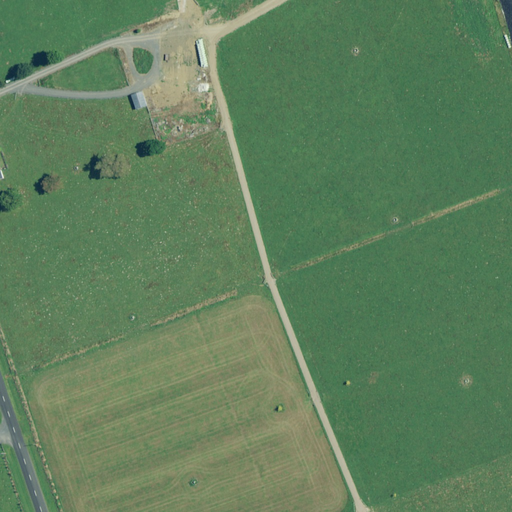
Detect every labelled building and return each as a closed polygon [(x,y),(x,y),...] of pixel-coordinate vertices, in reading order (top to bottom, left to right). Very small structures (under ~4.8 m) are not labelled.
[(203,11),(207,25),(224,20),(220,6),(203,11)] [(181,40),(179,29),(173,30),(175,41),(181,40)] [(189,78),(194,79),(194,74),(205,74),(205,64),(162,62),(162,72),(163,72),(163,75),(166,75),(167,73),(185,73),(185,76),(189,76),(189,78)] [(156,93),(151,95),(156,110),(174,104),(169,89),(162,91),(160,84),(154,86),(156,93)] [(177,86),(170,88),(176,104),(183,101),(177,86)] [(150,96),(148,90),(132,95),(137,110),(149,106),(146,97),(150,96)]
